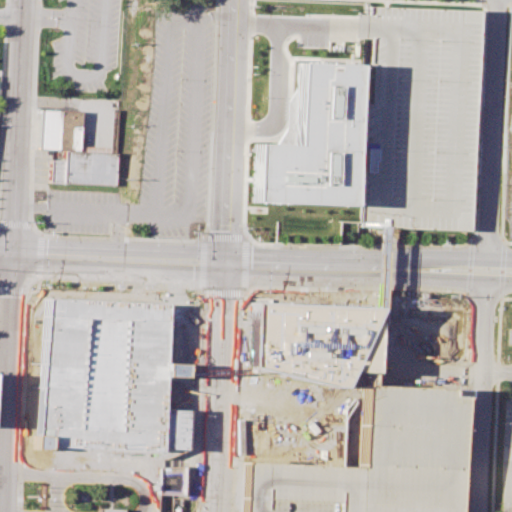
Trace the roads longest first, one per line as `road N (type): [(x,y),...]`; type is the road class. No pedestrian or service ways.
road 1 (secondary): [(236,0),(227,268)]
road 2 (residential): [(496,0),(491,265)]
road 3 (secondary): [(227,268),(491,265)]
road 4 (residential): [(491,265),(479,511)]
road 5 (secondary): [(227,268),(217,511)]
road 6 (secondary): [(13,256),(227,268)]
road 7 (secondary): [(15,201),(23,0)]
road 8 (secondary): [(4,511),(10,340)]
